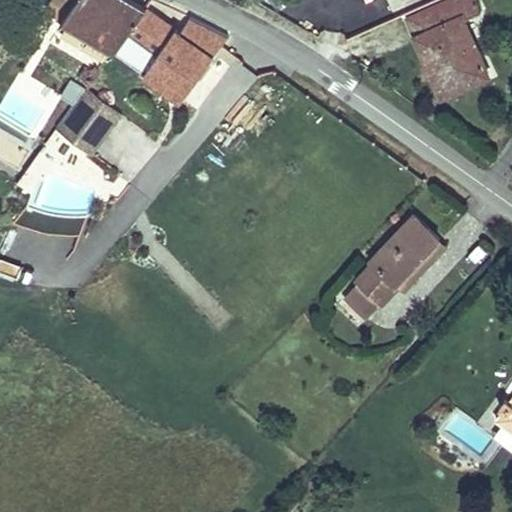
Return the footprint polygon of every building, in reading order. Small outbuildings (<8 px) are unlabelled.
[(51,0),(47,8),(114,48),(120,40),(125,33),(145,8),(131,0),(51,0)] [(447,0),(407,18),(431,71),(439,67),(450,91),(488,74),(462,18),(480,10),(475,0),(447,0)] [(125,33),(155,54),(150,62),(143,71),(177,95),(189,78),(193,81),(228,36),(190,17),(179,33),(145,8),(125,33)] [(150,62),(155,54),(125,33),(120,40),(150,62)] [(439,67),(431,71),(442,95),(450,91),(439,67)] [(119,113),(85,87),(81,93),(115,119),(119,113)] [(115,119),(81,93),(56,125),(91,151),(115,119)] [(47,171),(27,164),(0,199),(0,208),(26,222),(62,231),(82,232),(96,211),(109,219),(125,200),(95,189),(88,209),(62,209),(36,202),(47,171)] [(370,259),(374,263),(345,294),(366,315),(396,283),(439,238),(413,214),(370,259)] [(445,244),(439,238),(396,283),(402,289),(445,244)] [(252,400),(270,416),(278,408),(275,404),(282,397),(267,384),(252,400)] [(511,395),(509,400),(505,397),(499,406),(503,408),(495,417),(511,429),(511,395)]
